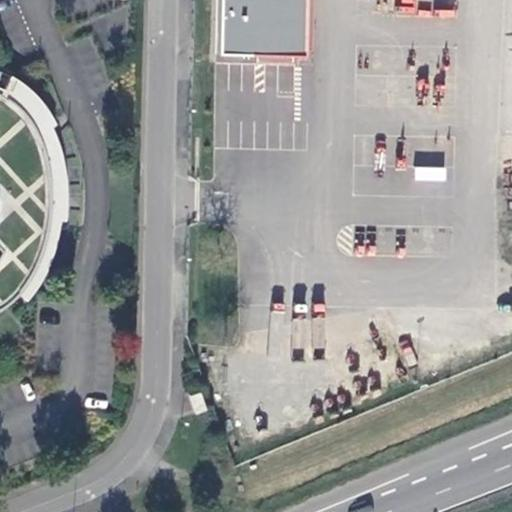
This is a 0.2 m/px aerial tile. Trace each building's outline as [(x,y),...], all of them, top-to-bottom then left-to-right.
[(217,0),(216,45),(300,47),(300,0),(217,0)] [(0,91),(8,76),(0,72),(0,91)] [(25,87),(8,76),(0,91),(0,306),(18,295),(25,300),(31,293),(35,286),(39,279),(42,274),(45,267),(48,261),(51,253),(53,245),(55,237),(56,230),(58,221),(63,220),(66,194),(64,178),(61,160),(59,150),(55,137),(50,128),(53,123),(49,114),(35,96),(25,87)] [(416,178),(444,179),(444,167),(416,166),(416,178)] [(199,392),(188,395),(195,413),(205,410),(199,392)]
